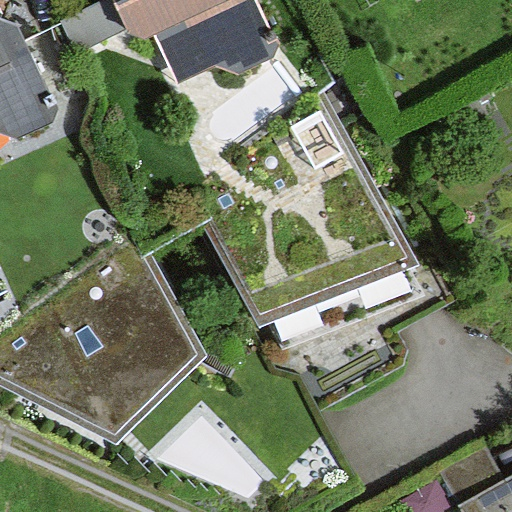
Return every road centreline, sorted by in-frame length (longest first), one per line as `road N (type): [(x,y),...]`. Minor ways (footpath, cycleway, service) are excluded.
road 1 (track): [(0,433),(169,511)]
road 2 (residential): [(511,399),(364,451)]
